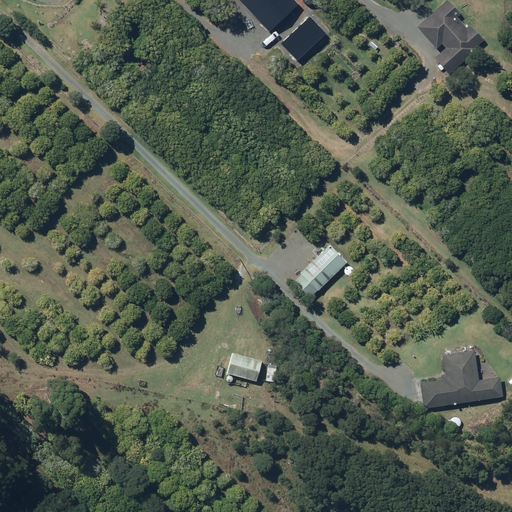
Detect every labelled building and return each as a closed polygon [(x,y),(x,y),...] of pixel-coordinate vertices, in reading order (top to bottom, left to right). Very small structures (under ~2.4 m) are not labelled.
[(454,0),(443,0),(415,25),(434,46),(438,42),(445,49),(437,56),(449,70),(486,37),(473,22),(469,26),(460,15),(464,11),(454,0)] [(345,262),(328,242),(288,279),(306,298),(345,262)] [(442,374),(422,378),(427,405),(430,405),(502,393),(499,376),(477,379),(472,349),(438,355),(442,374)] [(231,351),(225,372),(256,381),(262,360),(231,351)] [(275,364),(265,364),(264,380),(274,381),(275,364)]
